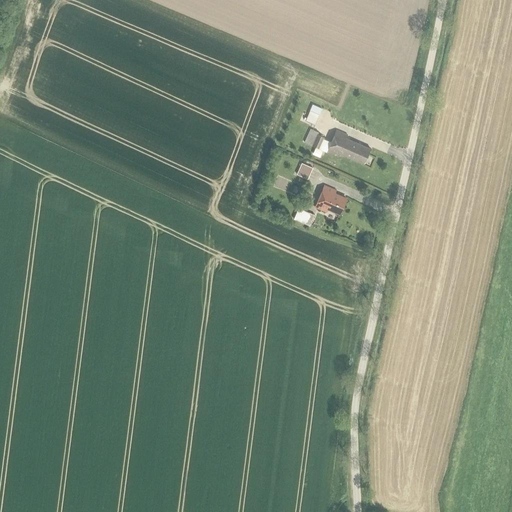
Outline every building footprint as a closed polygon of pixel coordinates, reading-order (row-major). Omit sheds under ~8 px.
[(320,107),(311,103),(305,119),(314,122),(320,107)] [(303,140),(311,143),(316,132),(317,130),(308,127),(303,140)] [(363,162),(369,146),(345,136),(346,133),(334,128),(329,139),(325,149),(324,150),(338,156),(339,152),(363,162)] [(311,143),(317,146),(322,136),(322,135),(316,132),(311,143)] [(325,149),(329,139),(322,136),(317,146),(325,149)] [(311,166),(300,161),(295,172),(306,177),(311,166)] [(335,189),(324,184),(314,205),(325,210),(326,208),(337,213),(345,196),(335,191),(335,189)] [(304,222),(309,211),(297,205),(292,217),(304,222)]
